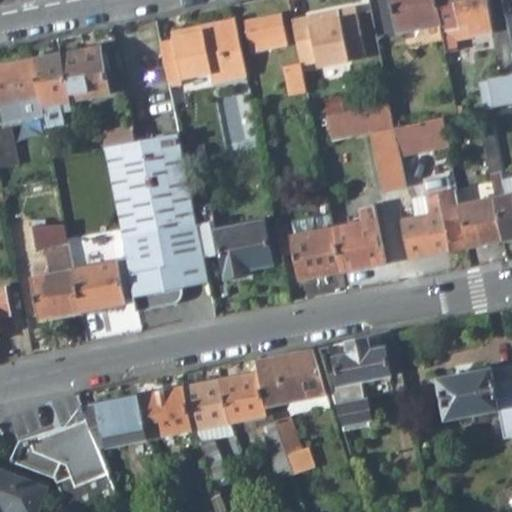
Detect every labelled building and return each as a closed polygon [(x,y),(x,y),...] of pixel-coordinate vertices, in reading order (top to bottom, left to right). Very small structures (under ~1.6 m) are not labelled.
[(442,25),(437,0),(379,0),(382,12),(393,11),(398,34),(435,27),(442,25)] [(461,0),(437,0),(442,25),(447,51),(447,52),(459,50),(458,40),(473,37),(471,26),(463,27),(459,10),(462,6),(461,0)] [(463,27),(471,26),(473,37),(494,33),(487,0),(461,0),(462,6),(459,10),(463,27)] [(341,9),(342,15),(351,13),(357,12),(356,6),(341,9)] [(309,24),(294,27),(301,60),(302,63),(365,50),(357,12),(351,13),(342,15),(341,9),(307,16),(309,24)] [(398,34),(393,11),(382,12),(386,36),(398,34)] [(286,34),(282,14),(247,21),(253,51),(272,48),(270,37),(286,34)] [(309,24),(307,16),(293,19),(294,27),(309,24)] [(214,82),(248,76),(237,20),(203,26),(204,33),(175,38),(161,40),(169,80),(183,78),(212,72),(214,82)] [(435,27),(440,52),(447,51),(442,25),(435,27)] [(203,26),(174,31),(175,38),(204,33),(203,26)] [(288,44),(286,34),(270,37),(272,48),(288,44)] [(111,92),(102,46),(62,53),(72,100),(111,92)] [(34,59),(45,117),(47,127),(67,123),(65,112),(74,110),(72,100),(62,53),(34,59)] [(17,111),(19,122),(45,117),(34,59),(0,64),(0,113),(0,115),(17,111)] [(292,95),(308,92),(302,63),(301,60),(285,63),(292,95)] [(511,77),(487,82),(492,103),(485,105),(487,110),(493,108),(511,104),(511,77)] [(390,102),(329,114),(334,139),(372,132),(395,127),(394,121),(390,102)] [(438,138),(447,136),(444,118),(435,119),(438,138)] [(438,138),(435,119),(424,122),(427,140),(438,138)] [(396,133),(399,145),(427,140),(424,122),(399,127),(400,132),(396,133)] [(396,133),(400,132),(399,127),(395,127),(372,132),(384,189),(406,185),(399,145),(396,133)] [(107,148),(124,145),(136,143),(133,128),(105,134),(107,148)] [(0,167),(20,164),(13,129),(0,130),(0,167)] [(497,196),(506,239),(511,237),(511,178),(504,180),(494,130),(483,132),(497,196)] [(210,283),(206,259),(199,225),(195,207),(187,168),(180,133),(136,143),(124,145),(107,148),(131,272),(130,273),(138,312),(173,305),(181,302),(184,297),(183,288),(210,283)] [(457,191),(428,197),(432,213),(417,216),(404,219),(411,258),(468,246),(460,204),(457,191)] [(468,246),(506,239),(497,196),(460,204),(468,246)] [(417,216),(432,213),(428,197),(414,200),(417,216)] [(195,207),(199,225),(216,221),(213,203),(195,207)] [(335,227),(344,271),(388,262),(377,205),(361,208),(364,221),(350,224),(335,227)] [(319,221),(321,230),(335,227),(333,213),(318,217),(319,221)] [(275,264),(266,220),(218,230),(216,221),(199,225),(206,259),(223,256),(228,280),(250,275),(249,269),(275,264)] [(292,226),(292,224),(277,226),(283,255),(296,252),(301,279),(344,271),(335,227),(321,230),(319,221),(292,226)] [(70,240),(48,245),(53,272),(32,276),(40,321),(84,313),(75,268),(72,255),(70,240)] [(81,267),(79,254),(72,255),(75,268),(81,267)] [(75,268),(84,313),(127,304),(118,260),(81,267),(75,268)] [(0,289),(0,316),(12,314),(6,288),(0,289)] [(403,364),(397,333),(385,335),(387,348),(373,350),(370,338),(349,342),(352,355),(337,358),(340,371),(328,374),(346,431),(373,425),(372,420),(373,420),(368,398),(367,398),(363,382),(393,376),(392,366),(403,364)] [(323,375),(315,348),(257,360),(259,368),(272,406),(328,394),(323,375)] [(511,363),(439,378),(448,420),(503,409),(511,406),(511,363)] [(259,372),(266,408),(273,407),(272,406),(259,368),(259,372)] [(223,379),(232,424),(247,421),(257,419),(260,429),(264,428),(276,461),(290,456),(289,455),(277,422),(275,415),(267,417),(266,408),(259,372),(223,379)] [(142,395),(150,439),(195,430),(187,386),(160,391),(158,379),(139,383),(142,395)] [(233,424),(232,424),(223,379),(187,386),(195,430),(195,431),(219,489),(233,485),(219,439),(237,436),(233,424)] [(101,449),(150,439),(142,395),(85,406),(90,418),(101,449)] [(511,431),(511,406),(503,409),(508,432),(511,431)] [(277,422),(289,455),(307,448),(296,416),(277,422)] [(111,473),(101,449),(90,418),(71,425),(72,430),(37,443),(32,445),(23,465),(61,482),(73,511),(88,511),(119,495),(111,473)] [(260,429),(257,419),(247,421),(249,431),(260,429)] [(296,474),(315,467),(309,447),(307,448),(289,455),(290,456),(296,474)] [(276,461),(282,478),(296,474),(290,456),(276,461)] [(12,511),(42,511),(53,489),(5,468),(0,465),(0,511),(8,511),(9,510),(12,511)] [(182,499),(179,494),(173,496),(176,502),(182,499)]
